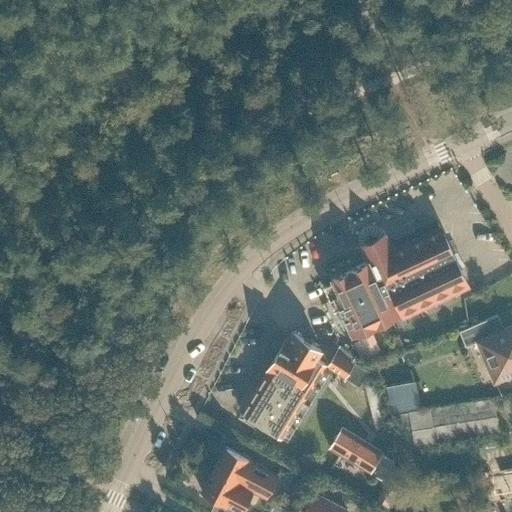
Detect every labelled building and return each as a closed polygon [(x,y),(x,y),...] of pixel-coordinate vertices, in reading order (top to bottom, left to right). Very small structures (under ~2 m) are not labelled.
[(333,283),(323,287),(330,301),(334,299),(346,325),(352,337),(466,283),(442,232),(394,254),(383,231),(377,227),(369,226),(363,229),(359,236),(358,243),(367,263),(331,279),(333,283)] [(496,316),(458,331),(464,346),(475,342),(491,383),(511,375),(511,376),(511,326),(502,331),(496,316)] [(258,385),(242,412),(282,437),(326,364),(317,359),(322,350),(292,332),(287,341),(286,340),(284,344),(280,342),(275,351),(278,352),(266,371),(263,369),(255,383),(258,385)] [(372,334),(353,343),(361,360),(380,351),(372,334)] [(398,335),(386,341),(390,350),(402,344),(398,335)] [(336,352),(326,367),(345,378),(359,386),(367,374),(352,365),(354,362),(353,361),(356,354),(339,344),(334,352),(336,352)] [(392,412),(421,406),(415,381),(386,387),(392,412)] [(493,399),(430,410),(429,408),(423,408),(424,411),(396,414),(402,450),(499,433),(493,399)] [(382,452),(343,428),(330,448),(369,473),(382,452)] [(213,470),(252,491),(265,498),(278,474),(226,447),(213,470)] [(316,461),(302,454),(296,465),(310,473),(316,461)] [(241,511),(252,491),(213,470),(202,492),(225,504),(220,511),(241,511)] [(277,501),(290,509),(295,499),(282,492),(277,501)] [(311,494),(302,511),(344,511),(345,510),(311,494)] [(290,511),(291,511),(274,502),(268,511),(290,511)]
